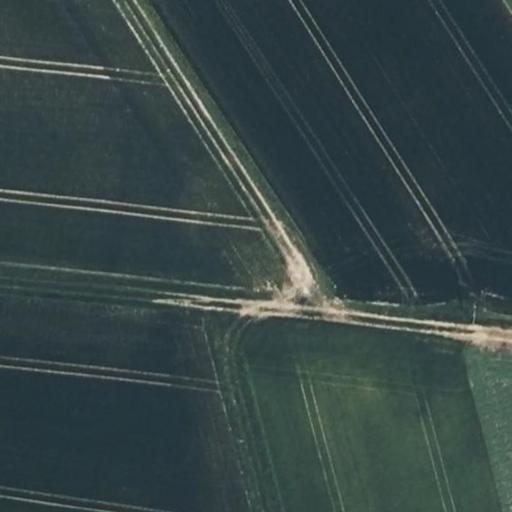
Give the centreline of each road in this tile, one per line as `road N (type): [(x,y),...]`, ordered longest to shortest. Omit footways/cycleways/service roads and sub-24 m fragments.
road 1 (track): [(511,330),(0,274)]
road 2 (track): [(319,309),(123,0)]
road 3 (track): [(272,511),(218,301)]
